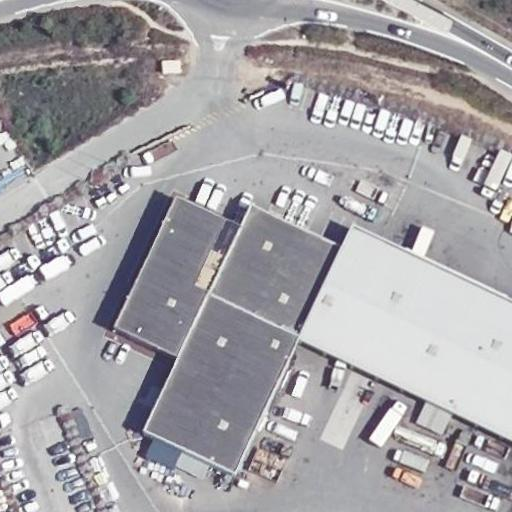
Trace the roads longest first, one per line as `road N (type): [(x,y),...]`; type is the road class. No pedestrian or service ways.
road 1 (unclassified): [(217,68),(212,91),(0,219)]
road 2 (primary): [(261,8),(368,18),(500,58)]
